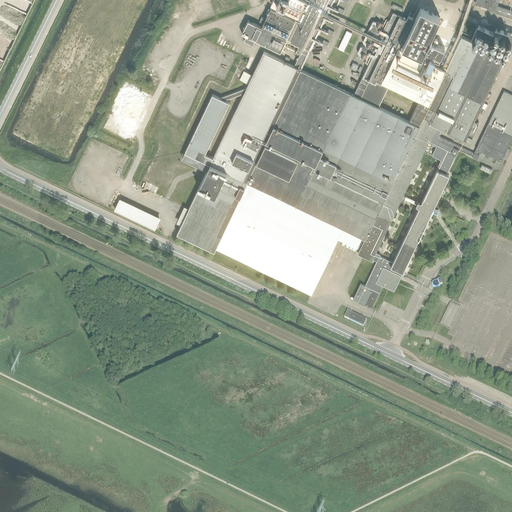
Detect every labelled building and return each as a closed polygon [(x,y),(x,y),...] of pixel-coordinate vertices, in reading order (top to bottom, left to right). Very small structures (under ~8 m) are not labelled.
[(483,8),(511,15),(511,0),(509,0),(509,1),(511,1),(511,8),(500,5),(501,0),(477,0),(477,2),(485,3),(483,8)] [(345,51),(354,32),(348,29),(340,48),(345,51)] [(362,71),(364,66),(354,62),(352,67),(362,71)] [(252,167),(256,157),(239,149),(235,159),(252,167)] [(490,173),(492,169),(482,164),(480,168),(490,173)] [(116,211),(159,227),(163,214),(121,198),(116,211)] [(248,254),(248,251),(243,251),(243,254),(240,254),(240,259),(244,259),(252,260),(253,254),(248,254)] [(433,283),(431,286),(432,288),(435,289),(439,288),(438,286),(441,285),(439,279),(436,280),(435,283),(433,283)] [(451,301),(441,324),(452,328),(461,306),(451,301)] [(346,318),(366,325),(368,317),(348,310),(346,318)]
